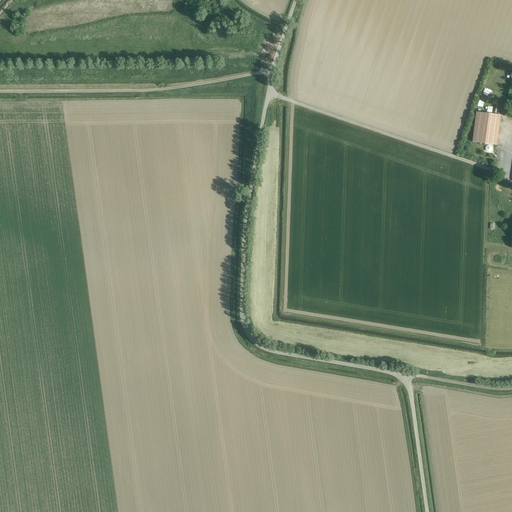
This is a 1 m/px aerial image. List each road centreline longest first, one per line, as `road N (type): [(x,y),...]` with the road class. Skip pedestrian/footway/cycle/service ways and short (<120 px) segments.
road 1 (unclassified): [(427,511),(406,376),(275,351),(260,346),(244,324),(246,206),(269,93)]
road 2 (unclassified): [(271,73),(163,89),(0,92)]
road 3 (unclassified): [(493,170),(269,93)]
